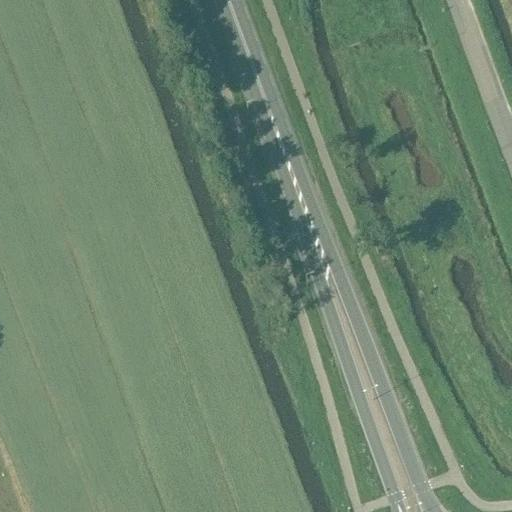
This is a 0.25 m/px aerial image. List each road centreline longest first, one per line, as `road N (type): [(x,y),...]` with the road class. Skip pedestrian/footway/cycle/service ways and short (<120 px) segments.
road 1 (primary): [(431,511),(342,283),(313,235)]
road 2 (primary): [(313,235),(323,290),(400,511)]
road 3 (primary): [(313,235),(227,0)]
road 4 (tertiary): [(511,151),(456,0)]
